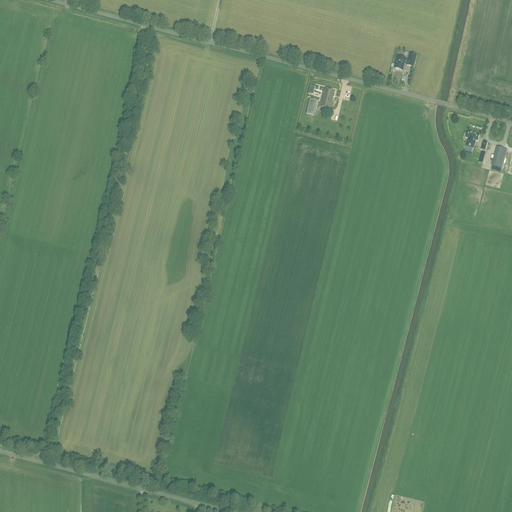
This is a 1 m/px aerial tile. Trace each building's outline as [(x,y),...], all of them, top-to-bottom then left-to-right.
[(413,67),(416,56),(409,53),(407,60),(405,59),(396,56),(393,68),(395,69),(397,70),(398,69),(402,71),(404,65),(405,64),(406,65),(413,67)] [(334,91),(324,89),(319,107),(330,110),(334,91)] [(310,99),(306,114),(313,116),(317,101),(310,99)] [(468,132),(466,138),(468,139),(466,146),(473,148),(475,141),(477,141),(479,135),(468,132)] [(492,166),(502,169),(507,150),(497,148),(492,166)]
